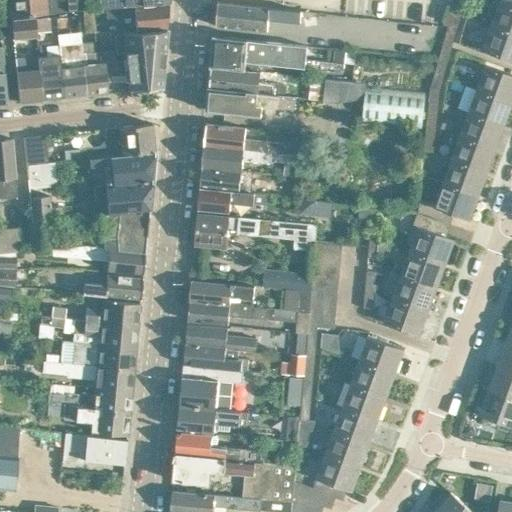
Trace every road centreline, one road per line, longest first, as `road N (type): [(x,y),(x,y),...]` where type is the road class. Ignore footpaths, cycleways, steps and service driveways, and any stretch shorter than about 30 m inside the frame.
road 1 (residential): [(141,511),(181,101)]
road 2 (residential): [(429,438),(501,235)]
road 3 (residential): [(181,101),(0,122)]
